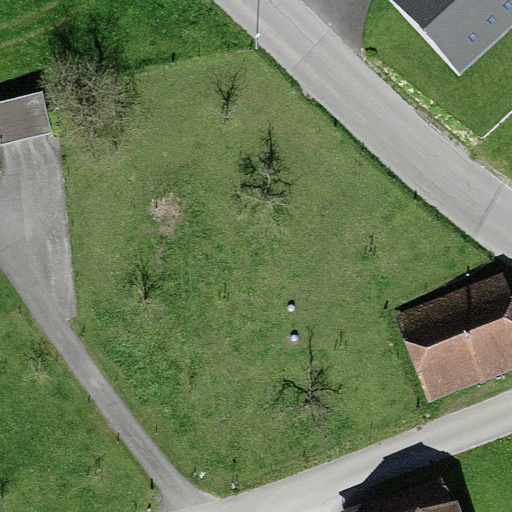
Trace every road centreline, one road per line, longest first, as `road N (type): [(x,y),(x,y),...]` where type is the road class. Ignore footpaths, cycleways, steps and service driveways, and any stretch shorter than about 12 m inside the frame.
road 1 (track): [(0,204),(188,511)]
road 2 (tertiary): [(257,0),(433,168),(511,225)]
road 3 (residential): [(511,410),(262,505)]
